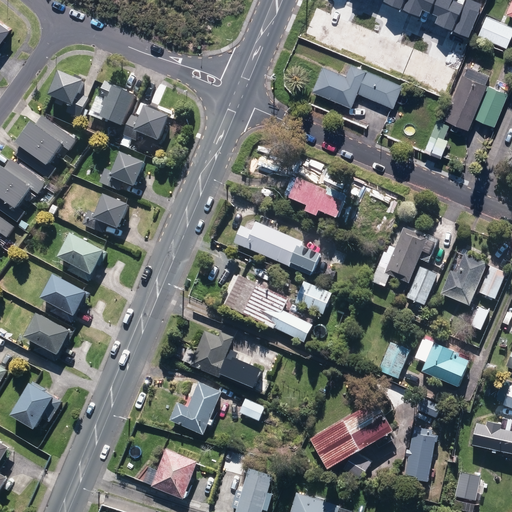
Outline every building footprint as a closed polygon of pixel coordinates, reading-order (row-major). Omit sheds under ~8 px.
[(384,0),(383,2),(400,9),(403,0),(384,0)] [(405,0),(405,2),(402,10),(420,17),(423,10),(431,13),(436,0),(405,0)] [(453,0),(436,0),(431,13),(439,16),(435,25),(452,31),(463,4),(453,0)] [(469,0),(465,0),(452,31),(468,38),(481,5),(469,0)] [(354,8),(339,1),(324,35),(363,53),(380,15),(355,4),(354,8)] [(477,35),(506,48),(511,34),(511,27),(486,16),(477,35)] [(0,50),(13,33),(0,24),(0,50)] [(407,31),(388,24),(381,45),(400,51),(407,31)] [(454,39),(446,56),(458,62),(467,45),(454,39)] [(357,93),(393,107),(402,85),(351,64),(346,75),(323,66),(312,91),(351,107),(357,93)] [(67,113),(81,118),(89,99),(78,95),(83,82),(59,72),(49,96),(71,105),(67,113)] [(469,129),(487,85),(462,74),(444,118),(469,129)] [(101,119),(123,127),(135,97),(127,93),(127,91),(105,82),(99,97),(106,100),(103,107),(105,108),(101,119)] [(495,126),(508,94),(487,85),(474,117),(495,126)] [(402,104),(406,95),(399,92),(395,101),(402,104)] [(124,137),(136,142),(140,133),(159,141),(169,116),(145,107),(140,119),(132,116),(124,137)] [(31,122),(23,133),(55,155),(61,146),(70,152),(78,141),(43,118),(37,126),(31,122)] [(436,130),(443,133),(448,123),(440,120),(436,130)] [(457,131),(459,125),(454,122),(451,129),(457,131)] [(55,155),(23,133),(16,144),(22,148),(16,157),(50,181),(57,170),(48,164),(55,155)] [(100,183),(119,191),(122,183),(135,188),(144,163),(120,153),(112,173),(105,170),(100,183)] [(0,165),(0,181),(24,198),(30,189),(38,195),(45,184),(11,160),(5,169),(0,165)] [(320,212),(337,219),(344,203),(326,195),(328,192),(298,179),(289,199),(307,207),(305,212),(317,218),(320,212)] [(17,207),(24,198),(0,181),(0,210),(19,223),(26,213),(17,207)] [(84,226),(104,234),(108,225),(118,229),(129,206),(103,195),(95,215),(90,212),(84,226)] [(48,212),(54,215),(58,208),(52,205),(48,212)] [(278,213),(274,223),(291,231),(295,221),(278,213)] [(0,233),(8,239),(15,228),(0,217),(0,233)] [(234,245),(311,278),(321,255),(302,247),(303,243),(256,223),(252,231),(242,227),(234,245)] [(428,239),(404,229),(385,274),(409,284),(428,239)] [(69,272),(88,282),(99,262),(103,264),(108,254),(70,234),(58,258),(72,265),(69,272)] [(440,295),(469,306),(487,264),(464,254),(456,274),(450,271),(440,295)] [(406,298),(425,306),(438,275),(419,267),(406,298)] [(495,300),(506,274),(489,267),(479,293),(495,300)] [(51,312),(71,323),(83,302),(86,304),(90,295),(54,275),(41,299),(54,306),(51,312)] [(274,329),(305,343),(313,326),(282,312),(288,300),(238,276),(224,306),(274,330),(274,329)] [(296,302),(323,314),(331,295),(305,283),(296,302)] [(35,351),(55,362),(67,339),(70,340),(74,333),(37,315),(25,338),(38,345),(35,351)] [(190,366),(221,379),(228,362),(224,360),(234,338),(221,333),(219,338),(205,332),(190,366)] [(379,371),(398,380),(410,351),(390,343),(379,371)] [(422,373),(458,388),(467,368),(451,361),(454,352),(434,343),(422,373)] [(248,364),(271,374),(280,355),(257,344),(248,364)] [(12,418),(34,431),(42,419),(49,424),(61,403),(45,394),(47,391),(33,383),(12,418)] [(170,422),(204,436),(208,426),(211,427),(213,422),(210,420),(222,393),(199,383),(188,408),(177,404),(170,422)] [(239,413),(259,422),(265,408),(245,399),(239,413)] [(418,411),(436,419),(442,407),(424,399),(418,411)] [(310,439),(328,471),(394,433),(376,401),(310,439)] [(472,446),(511,454),(511,432),(501,430),(502,425),(487,422),(486,426),(477,424),(472,446)] [(412,480),(427,483),(435,443),(436,444),(438,437),(432,435),(433,431),(414,428),(410,451),(407,450),(405,457),(408,458),(405,476),(413,478),(412,480)] [(152,488),(183,500),(198,462),(167,450),(152,488)] [(220,471),(241,476),(246,457),(225,451),(220,471)] [(370,463),(357,455),(348,462),(342,470),(359,481),(370,463)] [(235,511),(261,511),(263,507),(268,508),(271,501),(266,499),(273,477),(249,469),(235,511)] [(456,497),(476,501),(480,477),(461,473),(456,497)] [(291,511),(338,511),(340,508),(297,494),(291,511)]
